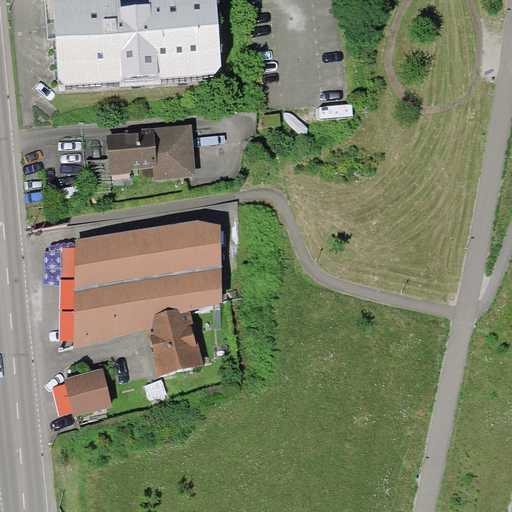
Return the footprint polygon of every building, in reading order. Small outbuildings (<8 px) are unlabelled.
[(53,0),(58,80),(65,85),(120,81),(120,86),(160,83),(160,78),(215,73),(222,65),(216,0),(149,0),(150,3),(121,6),(120,0),(53,0)] [(196,176),(192,124),(141,128),(141,132),(107,134),(108,153),(110,174),(131,173),(131,170),(153,168),(154,180),(196,176)] [(198,219),(75,239),(75,247),(75,276),(75,280),(74,308),(74,311),(74,341),(73,348),(147,330),(153,328),(149,315),(179,308),(180,313),(190,311),(222,302),(220,224),(198,219)] [(61,276),(75,276),(75,247),(61,247),(61,276)] [(60,308),(74,308),(75,280),(60,279),(60,308)] [(203,365),(190,311),(180,313),(179,308),(149,315),(153,328),(147,330),(149,339),(151,339),(154,351),(152,352),(154,357),(158,376),(203,365)] [(59,341),(74,341),(74,311),(60,311),(59,341)] [(103,368),(64,378),(66,384),(73,412),(74,416),(112,406),(103,368)] [(73,412),(66,384),(52,388),(60,416),(73,412)]
